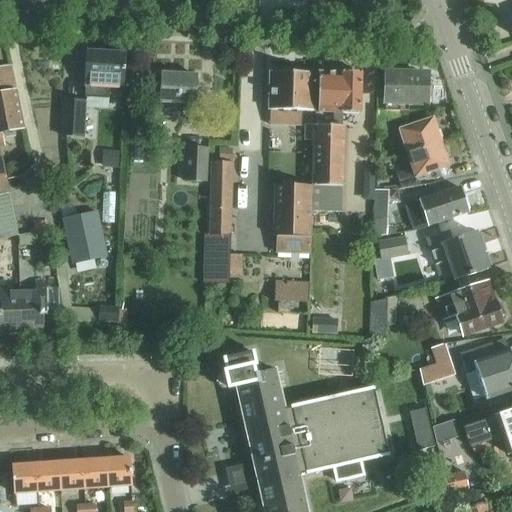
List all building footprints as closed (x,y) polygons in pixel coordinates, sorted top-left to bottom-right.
[(123,87),(124,56),(89,54),(87,98),(110,99),(110,87),(123,87)] [(0,68),(0,148),(5,147),(3,134),(25,130),(12,67),(0,68)] [(316,75),(272,73),(270,112),(315,113),(316,75)] [(201,118),(202,103),(196,103),(197,76),(163,74),(162,103),(188,104),(188,117),(201,118)] [(319,114),(332,114),(332,124),(316,124),(313,212),(341,212),(342,188),(343,188),(345,126),(343,126),(343,114),(361,115),(363,74),(344,74),(344,75),(320,74),(319,114)] [(387,99),(380,99),(377,99),(376,121),(405,122),(405,118),(409,118),(410,105),(429,105),(429,103),(427,103),(427,89),(421,89),(422,77),(388,76),(387,99)] [(65,101),(62,136),(85,137),(87,103),(65,101)] [(401,130),(410,157),(442,146),(433,122),(417,128),(416,125),(401,130)] [(306,126),(306,142),(314,142),(314,126),(306,126)] [(449,168),(442,146),(410,157),(415,171),(398,176),(404,191),(423,188),(421,182),(434,178),(432,174),(449,168)] [(209,149),(187,148),(186,181),(207,181),(209,149)] [(218,149),(218,163),(232,163),(232,149),(218,149)] [(119,169),(119,152),(103,151),(102,168),(119,169)] [(4,160),(0,160),(0,241),(19,238),(4,160)] [(213,163),(211,235),(203,235),(202,283),(228,284),(228,277),(242,277),(242,257),(231,256),(234,163),(232,163),(218,163),(213,163)] [(365,171),(364,186),(375,186),(376,171),(365,171)] [(311,187),(275,185),(273,237),(276,237),(276,254),(310,255),(311,187)] [(460,188),(430,198),(419,202),(426,226),(438,222),(469,212),(460,188)] [(375,190),(373,238),(387,235),(388,209),(388,207),(399,204),(397,189),(388,190),(376,190),(375,190)] [(96,212),(62,220),(72,263),(96,258),(92,243),(102,240),(96,212)] [(456,279),(488,269),(476,231),(452,239),(449,230),(428,237),(439,273),(452,269),(456,279)] [(42,270),(56,267),(48,231),(34,234),(42,270)] [(31,235),(19,238),(20,247),(26,246),(31,239),(31,235)] [(391,293),(411,286),(399,250),(378,257),(391,293)] [(119,322),(119,308),(101,308),(101,310),(72,308),(65,271),(57,272),(65,321),(99,324),(99,322),(119,322)] [(44,313),(47,313),(46,282),(36,282),(36,293),(21,294),(22,333),(44,333),(44,313)] [(275,282),(274,302),(278,303),(290,303),(306,304),(306,285),(300,285),(300,284),(275,282)] [(465,334),(502,321),(489,282),(439,299),(445,316),(458,312),(465,334)] [(0,334),(22,333),(21,294),(5,294),(5,283),(0,283),(0,334)] [(395,326),(397,297),(387,300),(388,299),(370,303),(368,340),(386,340),(386,326),(395,326)] [(278,303),(277,313),(290,313),(290,303),(278,303)] [(335,320),(322,320),(322,336),(335,336),(335,320)] [(487,346),(461,355),(467,371),(476,368),(487,399),(511,390),(511,351),(511,350),(508,339),(487,346)] [(260,486),(265,511),(308,511),(300,475),(335,467),(338,481),(368,474),(365,460),(392,454),(377,388),(286,412),(276,371),(257,375),(255,366),(258,366),(255,352),(225,359),(228,372),(226,372),(230,389),(238,388),(255,466),(239,469),(244,490),(260,486)] [(426,410),(410,413),(418,451),(435,448),(426,410)] [(511,412),(465,428),(471,448),(473,447),(475,453),(487,448),(485,443),(502,437),(508,455),(511,453),(511,412)] [(454,421),(434,428),(438,443),(459,436),(454,423),(454,421)] [(130,458),(106,460),(108,487),(132,486),(130,458)] [(84,489),(108,487),(106,460),(82,462),(84,489)] [(61,491),(84,489),(82,462),(59,464),(61,491)] [(38,493),(61,491),(59,464),(36,465),(38,493)] [(15,494),(38,493),(36,465),(13,467),(15,494)] [(464,473),(444,478),(448,496),(468,491),(464,473)] [(466,511),(488,511),(486,504),(484,504),(481,496),(466,501),(468,510),(466,510),(466,511)] [(133,511),(133,502),(123,502),(123,511),(133,511)]
